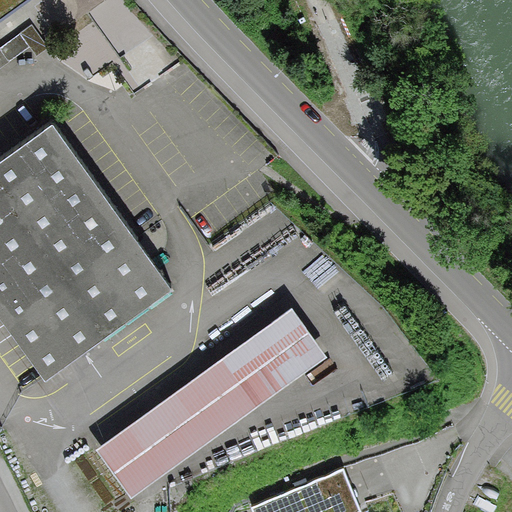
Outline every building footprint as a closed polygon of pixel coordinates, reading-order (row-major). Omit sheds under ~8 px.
[(0,0),(0,20),(29,0),(0,0)] [(0,64),(26,47),(32,56),(45,48),(29,25),(0,45),(0,64)] [(51,131),(0,169),(0,318),(49,383),(172,291),(51,131)] [(290,308),(99,451),(136,499),(327,357),(290,308)] [(306,486),(252,510),(253,511),(362,511),(344,470),(306,486)]
